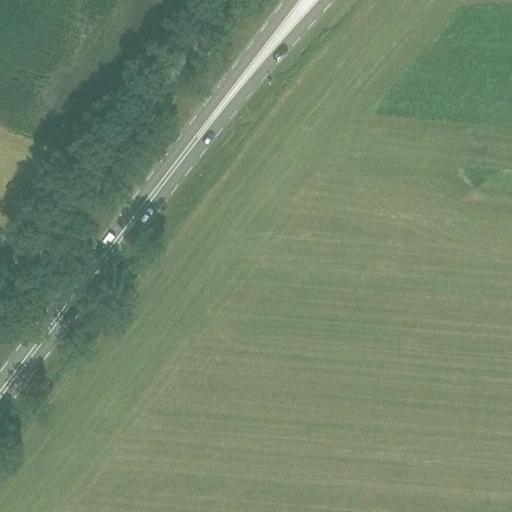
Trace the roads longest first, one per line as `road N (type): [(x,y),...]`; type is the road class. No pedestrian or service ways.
road 1 (unclassified): [(0,299),(230,0)]
road 2 (primary): [(0,394),(178,160)]
road 3 (primary): [(178,160),(326,0)]
road 4 (primary): [(289,0),(178,160)]
